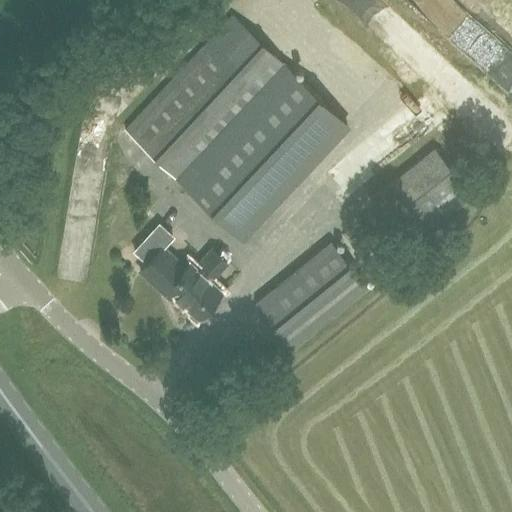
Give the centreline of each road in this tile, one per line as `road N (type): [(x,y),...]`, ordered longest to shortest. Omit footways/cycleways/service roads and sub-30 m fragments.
road 1 (unclassified): [(250,511),(159,401),(84,343),(0,251)]
road 2 (primary): [(89,511),(0,391)]
